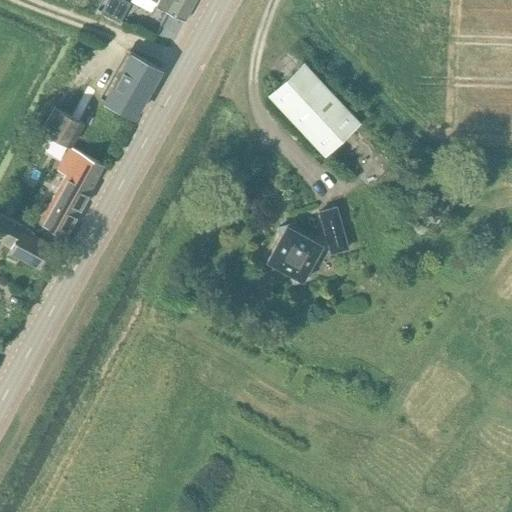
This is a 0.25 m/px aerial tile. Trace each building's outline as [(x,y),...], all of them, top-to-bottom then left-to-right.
[(120,0),(107,0),(100,14),(120,24),(130,5),(120,0)] [(183,21),(194,0),(150,0),(156,3),(154,5),(183,21)] [(128,51),(102,98),(131,114),(133,115),(159,69),(159,68),(128,51)] [(324,155),(359,122),(302,62),(267,95),(324,155)] [(70,145),(83,122),(53,105),(40,128),(70,145)] [(64,235),(103,164),(68,145),(54,169),(63,174),(38,221),(64,235)] [(328,254),(347,248),(335,205),(317,210),(328,254)] [(39,266),(50,244),(20,229),(23,224),(0,211),(0,241),(9,246),(7,249),(39,266)] [(293,283),(310,278),(307,271),(322,243),(285,223),(264,260),(291,275),(293,283)]
